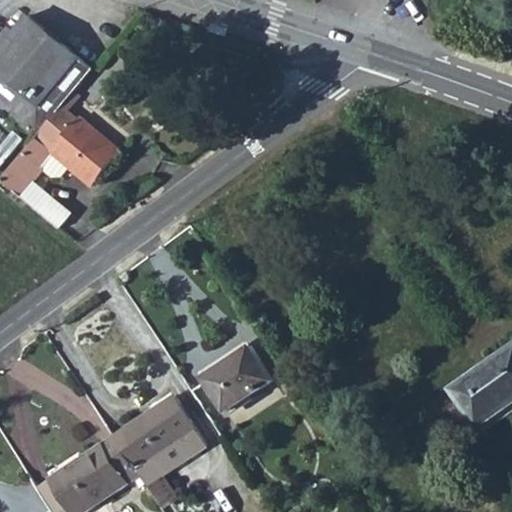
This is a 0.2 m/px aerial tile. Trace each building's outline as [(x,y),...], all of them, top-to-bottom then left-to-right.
[(52,132),(73,108),(75,105),(108,66),(44,15),(30,32),(22,25),(0,51),(0,57),(5,62),(0,67),(0,89),(48,130),(52,132)] [(10,181),(30,197),(41,185),(54,169),(52,167),(63,154),(104,188),(130,155),(73,108),(52,132),(10,181)] [(17,127),(0,152),(0,169),(8,175),(33,138),(17,127)] [(79,217),(41,185),(30,197),(69,229),(79,217)] [(511,345),(450,388),(476,426),(511,402),(511,345)] [(202,377),(225,412),(274,381),(251,346),(202,377)] [(35,485),(52,511),(85,511),(141,477),(137,469),(198,430),(175,395),(35,485)]
